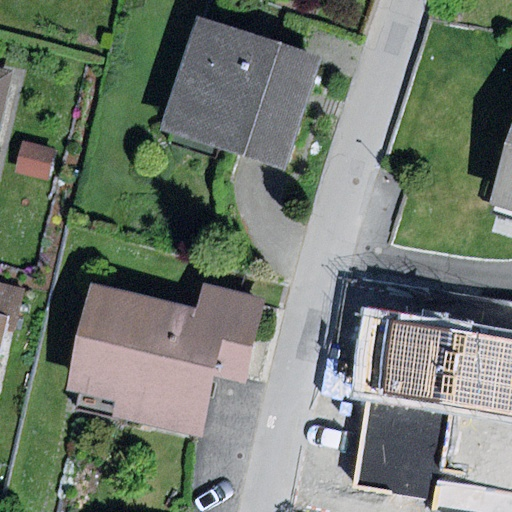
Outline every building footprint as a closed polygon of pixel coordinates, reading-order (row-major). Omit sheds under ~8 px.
[(322,58),(199,19),(164,131),(287,169),(322,58)] [(0,117),(10,69),(0,66),(0,117)] [(23,142),(15,173),(49,181),(56,150),(23,142)] [(511,142),(492,203),(511,209),(511,142)] [(195,309),(92,285),(68,389),(117,400),(113,416),(201,436),(215,377),(246,384),(266,298),(201,283),(195,309)] [(433,369),(439,332),(392,324),(390,362),(433,369)] [(511,338),(440,326),(439,332),(433,369),(419,448),(511,463),(511,338)]
